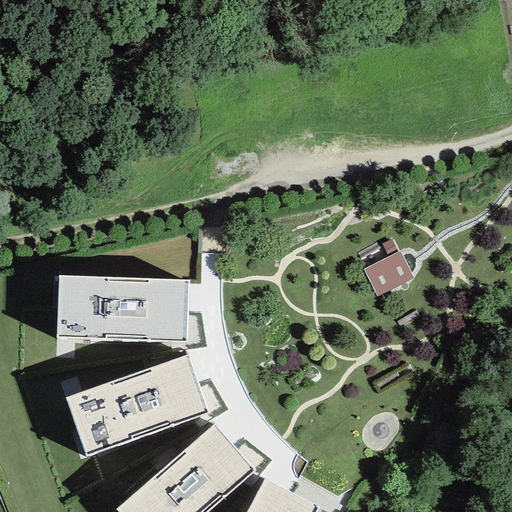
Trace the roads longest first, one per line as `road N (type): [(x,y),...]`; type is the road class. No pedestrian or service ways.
road 1 (track): [(511,119),(0,278)]
road 2 (residential): [(511,286),(286,401)]
